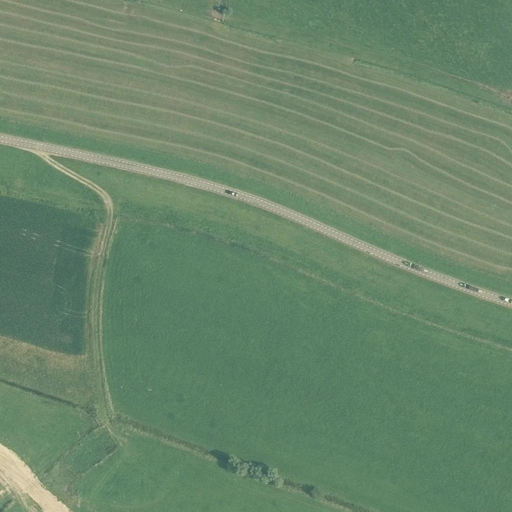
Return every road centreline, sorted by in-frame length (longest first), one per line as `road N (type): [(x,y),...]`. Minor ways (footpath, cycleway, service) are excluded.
road 1 (unclassified): [(511,304),(230,193),(0,139)]
road 2 (track): [(103,409),(96,306),(111,205),(26,145)]
